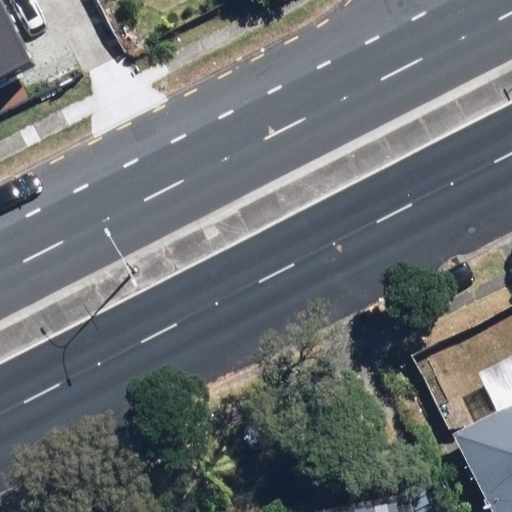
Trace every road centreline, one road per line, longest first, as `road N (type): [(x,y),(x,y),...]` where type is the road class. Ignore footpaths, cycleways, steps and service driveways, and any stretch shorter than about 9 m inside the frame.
road 1 (primary): [(511,151),(0,413)]
road 2 (primary): [(0,251),(485,0)]
